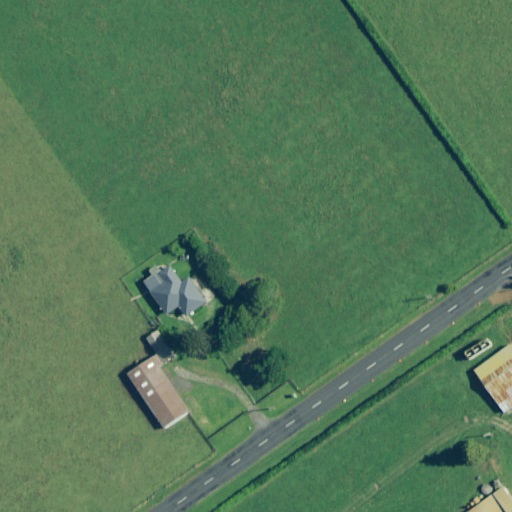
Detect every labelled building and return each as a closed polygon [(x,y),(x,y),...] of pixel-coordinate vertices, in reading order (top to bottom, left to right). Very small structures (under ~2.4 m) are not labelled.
[(183,281),(171,263),(145,281),(169,316),(182,307),(189,317),(209,302),(191,276),(183,281)] [(178,357),(160,330),(148,338),(159,354),(130,374),(167,429),(192,412),(162,367),(178,357)] [(511,408),(511,345),(476,371),(506,413),(511,408)] [(205,406),(192,415),(204,432),(217,423),(205,406)] [(511,511),(511,495),(506,487),(471,511),(507,511),(508,511),(511,511)]
